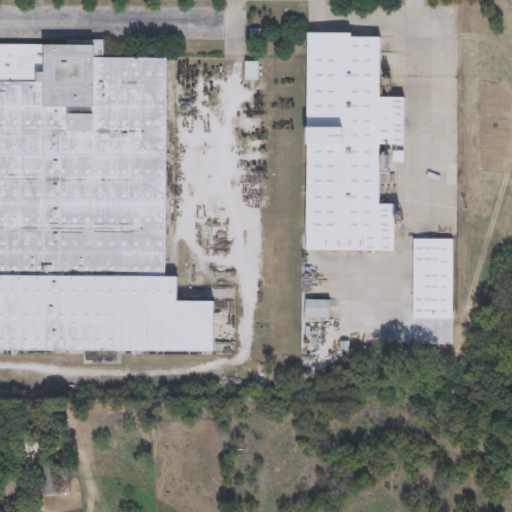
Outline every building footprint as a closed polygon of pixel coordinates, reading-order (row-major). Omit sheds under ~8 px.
[(378,36),(378,96),(401,95),(401,143),(374,144),(375,205),(393,205),(393,253),(305,254),(304,254),(302,36),(309,36),(378,36)] [(0,42),(92,43),(92,55),(167,55),(165,278),(174,278),(174,301),(212,301),(212,354),(0,351),(0,42)] [(258,78),(244,78),(245,60),(258,60),(258,78)] [(451,320),(414,319),(415,238),(452,239),(451,320)] [(333,298),(332,320),(304,318),(303,318),(304,311),(305,296),(333,298)] [(269,391),(250,391),(250,366),(270,366),(269,391)] [(65,418),(53,430),(45,422),(57,410),(65,418)] [(60,464),(60,468),(67,468),(67,480),(61,480),(61,494),(43,494),(43,464),(60,464)]
